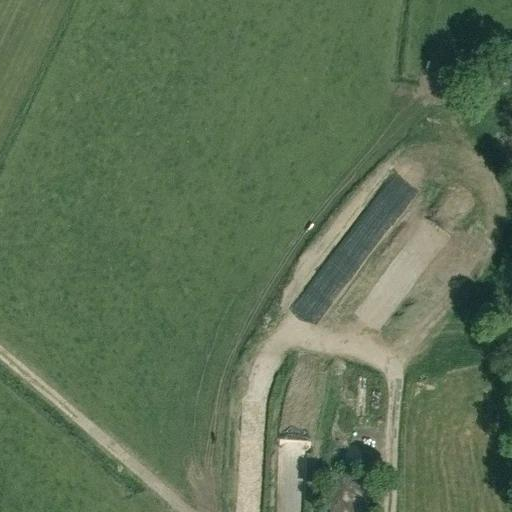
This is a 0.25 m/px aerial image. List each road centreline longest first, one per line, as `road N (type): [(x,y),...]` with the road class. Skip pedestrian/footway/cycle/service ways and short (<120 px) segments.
road 1 (track): [(292,511),(294,423),(321,345),(452,200)]
road 2 (track): [(0,358),(189,511)]
